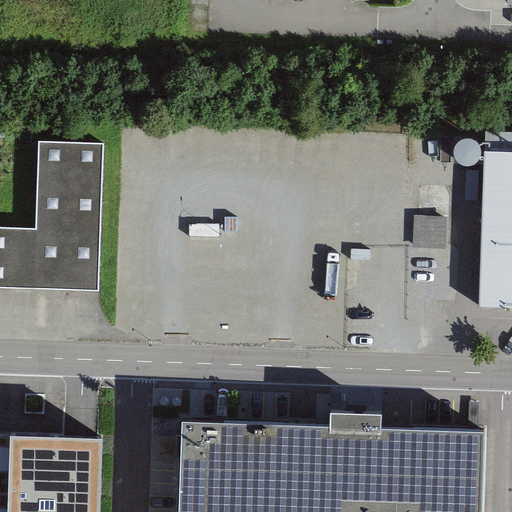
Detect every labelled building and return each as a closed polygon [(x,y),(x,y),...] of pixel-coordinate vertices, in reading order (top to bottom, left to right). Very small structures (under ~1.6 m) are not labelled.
[(38,231),(0,229),(0,293),(101,296),(105,145),(40,143),(38,231)] [(511,145),(473,145),(468,298),(511,299),(511,145)] [(417,211),(416,260),(439,260),(439,244),(452,244),(452,211),(417,211)] [(483,511),(487,436),(188,423),(183,511),(483,511)] [(98,511),(102,437),(0,433),(0,511),(98,511)]
